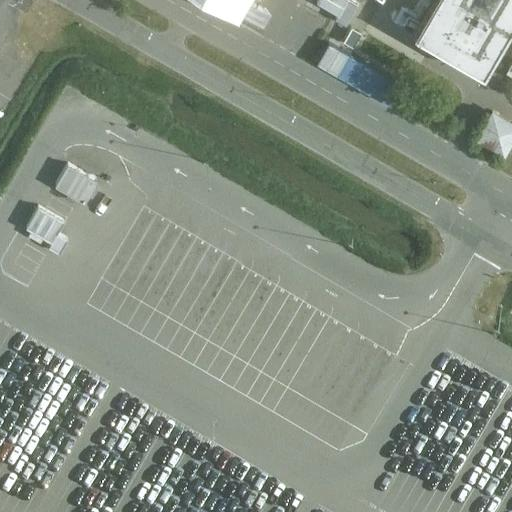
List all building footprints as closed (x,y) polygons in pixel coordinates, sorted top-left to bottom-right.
[(206,0),(240,18),(250,0),(206,0)] [(355,2),(352,0),(306,0),(343,22),(355,2)] [(511,0),(440,0),(418,36),(494,79),(502,66),(511,71),(511,0)] [(503,156),(511,142),(511,122),(489,108),(471,136),(503,156)] [(64,170),(54,189),(87,206),(97,187),(64,170)] [(187,349),(367,348),(374,334),(228,264),(225,264),(221,273),(221,292),(231,297),(216,297),(230,303),(226,311),(209,311),(203,322),(194,318),(187,334),(186,322),(181,322),(181,334),(192,339),(187,349)]
